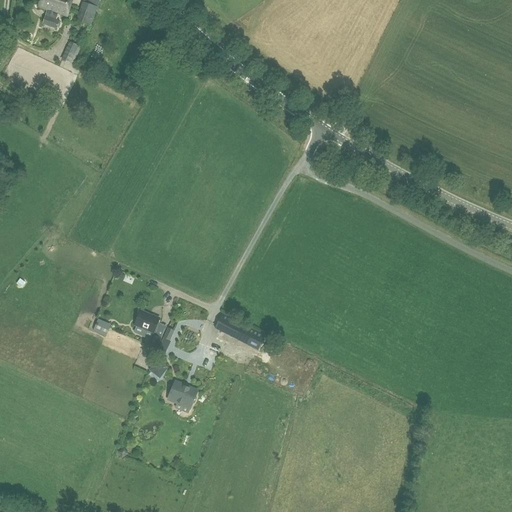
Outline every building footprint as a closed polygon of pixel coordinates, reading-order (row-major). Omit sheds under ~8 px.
[(52,0),(40,0),(38,7),(47,10),(43,24),(57,28),(59,21),(54,19),(56,13),(67,17),(70,6),(52,0)] [(82,2),(79,10),(95,15),(98,7),(97,7),(99,0),(83,0),(83,2),(82,2)] [(91,25),(95,15),(79,10),(76,20),(80,21),(91,25)] [(72,66),(81,47),(69,41),(60,60),(72,66)] [(15,110),(23,109),(21,97),(12,99),(12,104),(14,103),(15,110)] [(18,279),(24,284),(28,278),(22,274),(18,279)] [(159,319),(140,311),(135,325),(153,332),(148,346),(156,349),(161,338),(156,336),(161,324),(157,322),(159,319)] [(247,345),(255,330),(222,313),(214,328),(247,345)] [(106,335),(108,329),(111,323),(98,318),(93,329),(106,335)] [(170,338),(174,331),(167,328),(156,354),(164,357),(172,339),(170,338)] [(169,369),(158,360),(150,371),(156,375),(164,374),(169,369)] [(177,403),(190,408),(191,405),(194,404),(196,399),(195,396),(196,393),(183,388),(184,386),(175,382),(167,401),(177,405),(177,403)]
